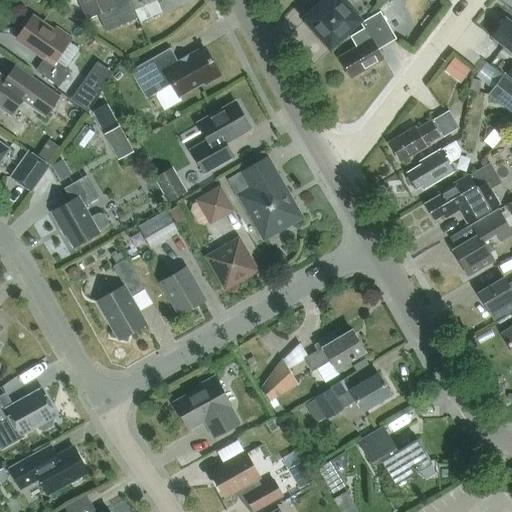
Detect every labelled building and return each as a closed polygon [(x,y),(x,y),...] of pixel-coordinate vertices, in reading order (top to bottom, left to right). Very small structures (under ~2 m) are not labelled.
[(78,0),(86,17),(97,12),(105,31),(137,17),(134,10),(129,0),(78,0)] [(129,0),(134,10),(137,17),(139,22),(162,12),(157,0),(129,0)] [(324,47),(329,43),(369,7),(363,0),(328,0),(307,19),(303,23),(324,47)] [(339,57),(350,76),(383,57),(378,48),(395,38),(381,11),(362,22),(365,28),(351,36),(357,46),(339,57)] [(17,39),(44,58),(36,70),(59,86),(70,70),(56,60),(71,38),(56,28),(54,31),(33,16),(17,39)] [(511,23),(505,18),(490,37),(511,54),(511,23)] [(204,84),(220,76),(204,48),(178,62),(170,48),(130,71),(146,99),(162,90),(162,89),(171,84),(178,97),(203,82),(204,84)] [(452,53),(442,69),(459,81),(470,65),(452,53)] [(59,96),(15,65),(6,78),(0,74),(0,107),(11,115),(22,100),(45,116),(59,96)] [(511,113),(511,80),(503,74),(488,94),(511,113)] [(84,80),(70,99),(86,110),(99,91),(84,80)] [(227,144),(252,129),(236,101),(198,123),(208,140),(191,150),(205,174),(235,157),(227,144)] [(92,111),(102,129),(116,121),(106,103),(92,111)] [(448,112),(432,122),(440,135),(444,133),(446,136),(458,129),(448,112)] [(441,136),(440,135),(432,122),(417,131),(415,127),(404,133),(405,135),(390,143),(400,160),(415,152),(416,154),(427,147),(426,144),(441,136)] [(126,138),(119,125),(104,134),(111,146),(126,138)] [(422,165),(407,174),(416,188),(424,183),(427,188),(455,171),(449,162),(457,157),(459,151),(453,142),(420,161),(422,165)] [(0,160),(8,149),(0,143),(0,160)] [(50,163),(30,149),(11,176),(31,190),(50,163)] [(303,217),(293,199),(290,201),(265,158),(228,180),(238,197),(238,196),(242,194),(265,235),(285,224),(287,228),(304,218),(303,217)] [(470,175),(469,174),(438,192),(440,196),(425,205),(427,209),(434,220),(443,214),(446,218),(458,210),(462,212),(468,221),(499,203),(491,189),(502,183),(491,163),(470,175)] [(168,202),(186,191),(172,167),(154,177),(168,202)] [(91,217),(85,206),(100,197),(88,176),(65,189),(73,201),(52,213),(59,226),(61,225),(74,247),(100,232),(99,231),(105,228),(108,225),(108,221),(105,215),(101,212),(97,213),(91,217)] [(219,185),(194,199),(209,225),(234,210),(219,185)] [(169,211),(177,224),(185,219),(177,206),(169,211)] [(179,232),(166,210),(138,226),(150,248),(179,232)] [(468,276),(494,261),(489,254),(504,246),(501,241),(511,235),(511,233),(509,228),(499,210),(473,225),(479,235),(453,250),(468,276)] [(239,239),(208,257),(226,288),(257,271),(239,239)] [(120,340),(121,340),(129,342),(130,334),(147,324),(130,294),(143,286),(145,290),(146,289),(128,258),(114,267),(125,286),(97,302),(114,330),(112,338),(119,339),(120,340)] [(204,301),(186,268),(163,282),(181,314),(204,301)] [(511,282),(507,286),(503,279),(478,294),(493,320),(511,308),(511,282)] [(511,326),(501,333),(511,352),(511,326)] [(317,351),(307,357),(313,366),(310,368),(311,371),(317,367),(325,381),(338,374),(335,369),(365,352),(352,330),(337,339),(334,334),(314,345),(317,351)] [(261,387),(271,403),(298,387),(282,360),(261,387)] [(378,374),(338,398),(331,386),(313,396),(326,418),(342,409),(356,400),(363,412),(390,396),(378,374)] [(215,438),(239,424),(229,406),(231,405),(216,378),(200,387),(201,389),(175,404),(188,429),(206,419),(209,424),(208,425),(215,438)] [(51,417),(55,415),(42,391),(12,407),(5,394),(0,396),(0,425),(12,419),(20,434),(38,425),(40,429),(44,430),(52,426),(53,421),(51,417)] [(383,428),(359,442),(376,470),(377,469),(375,465),(381,461),(396,485),(431,463),(417,440),(397,452),(383,428)] [(81,480),(82,475),(88,472),(74,448),(58,457),(51,446),(9,469),(21,490),(40,479),(49,494),(68,483),(73,484),(81,480)] [(247,495),(245,496),(254,511),(282,496),(274,480),(262,487),(257,478),(259,477),(246,454),(211,473),(224,497),(242,487),(247,495)] [(288,469),(299,488),(312,480),(301,461),(288,469)] [(317,472),(330,494),(343,486),(329,464),(317,472)] [(0,469),(0,482),(8,478),(3,468),(0,469)] [(340,511),(358,511),(347,489),(333,495),(340,511)]
